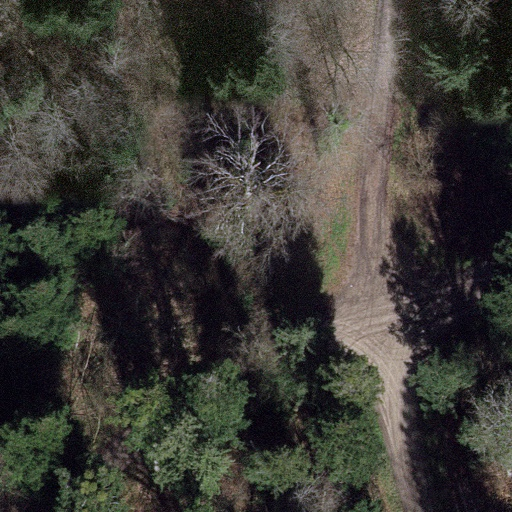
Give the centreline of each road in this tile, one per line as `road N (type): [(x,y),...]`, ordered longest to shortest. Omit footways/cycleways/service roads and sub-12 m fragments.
road 1 (track): [(384,0),(383,244),(424,511)]
road 2 (track): [(391,306),(290,323),(168,403),(82,511)]
road 3 (track): [(391,306),(511,250)]
